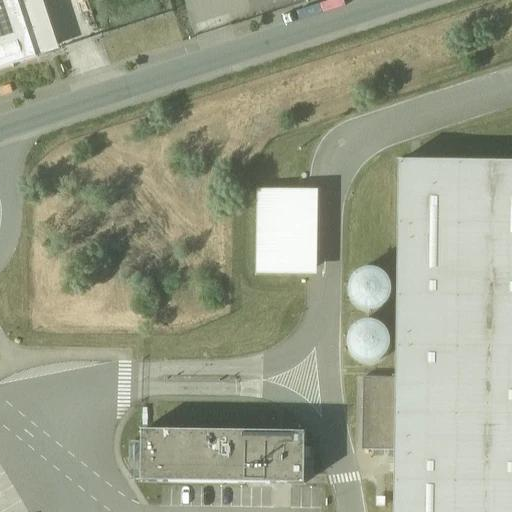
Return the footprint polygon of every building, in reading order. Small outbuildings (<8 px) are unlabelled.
[(0,0),(0,76),(62,55),(43,0),(0,0)] [(511,511),(511,164),(398,162),(395,379),(394,452),(393,511),(511,511)] [(317,192),(257,191),(256,274),(315,275),(317,192)] [(348,288),(348,295),(351,302),(356,308),(362,312),(369,313),(376,312),(382,309),(387,304),(390,297),(391,290),(390,284),(386,278),(381,273),(375,270),(368,270),(361,271),(355,275),(350,281),(348,288)] [(347,341),(347,348),(350,355),(355,360),(361,364),(368,365),(375,364),(381,361),(386,356),(389,350),(390,343),(389,336),(385,330),(380,326),(374,323),(367,322),(360,324),(354,328),(349,334),(347,341)] [(395,379),(363,378),(362,451),(394,452),(395,379)] [(305,434),(141,432),(141,483),(304,485),(305,434)]
